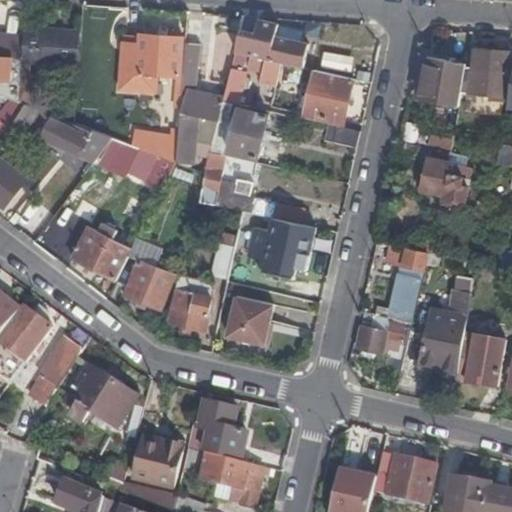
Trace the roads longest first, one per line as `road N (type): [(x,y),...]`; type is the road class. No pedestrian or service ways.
road 1 (residential): [(322,401),(417,10)]
road 2 (residential): [(0,239),(138,346),(322,401)]
road 3 (residential): [(322,401),(511,447)]
road 4 (unknown): [(7,463),(52,459),(171,511)]
road 5 (residential): [(417,10),(272,0)]
